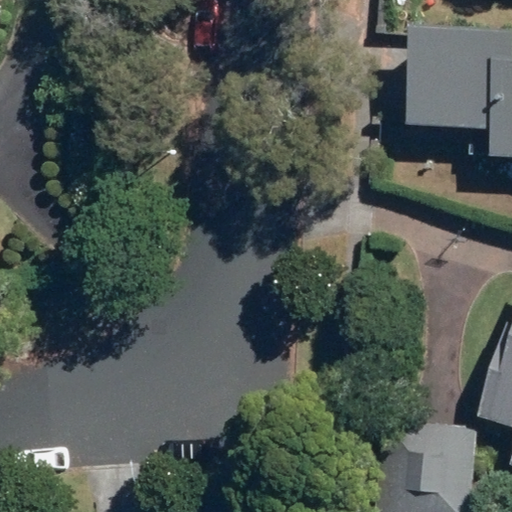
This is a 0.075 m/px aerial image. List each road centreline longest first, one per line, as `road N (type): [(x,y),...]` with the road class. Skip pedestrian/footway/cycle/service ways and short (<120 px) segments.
road 1 (residential): [(254,0),(232,385)]
road 2 (residential): [(0,402),(232,385)]
